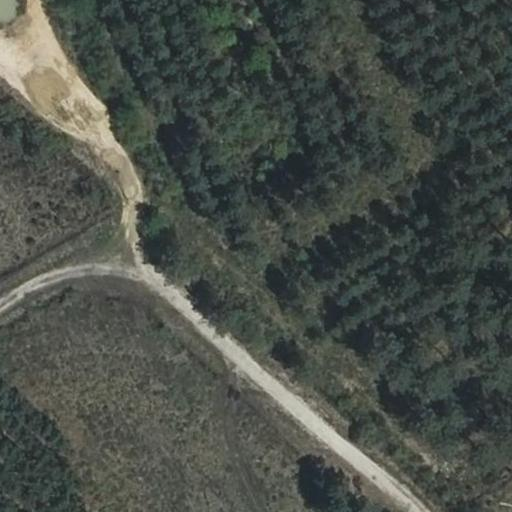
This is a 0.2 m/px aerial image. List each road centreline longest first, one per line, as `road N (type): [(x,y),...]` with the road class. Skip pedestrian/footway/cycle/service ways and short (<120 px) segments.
road 1 (track): [(413,511),(158,286),(70,277),(0,317)]
road 2 (track): [(0,53),(13,57),(77,136),(145,194),(140,284)]
